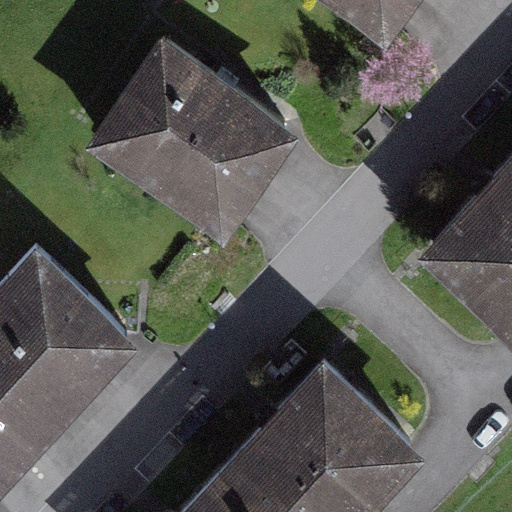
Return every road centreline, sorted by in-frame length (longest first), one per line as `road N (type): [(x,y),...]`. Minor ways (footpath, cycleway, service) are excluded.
road 1 (residential): [(85,511),(339,238)]
road 2 (residential): [(339,238),(511,51)]
road 3 (residential): [(503,410),(339,238)]
road 4 (residential): [(503,410),(403,511)]
